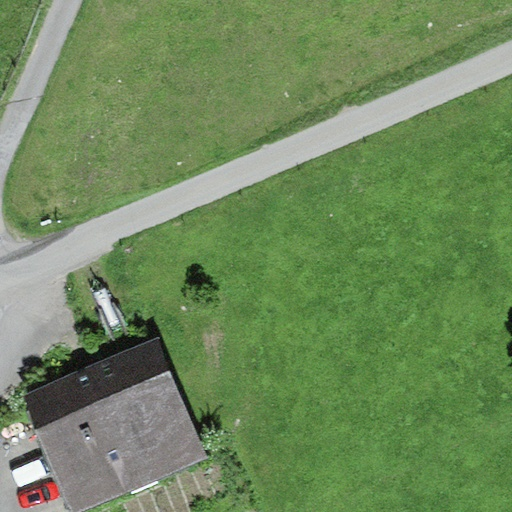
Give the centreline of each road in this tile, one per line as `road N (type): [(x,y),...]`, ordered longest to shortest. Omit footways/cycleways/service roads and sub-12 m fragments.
road 1 (residential): [(511,60),(0,276)]
road 2 (track): [(62,0),(0,161)]
